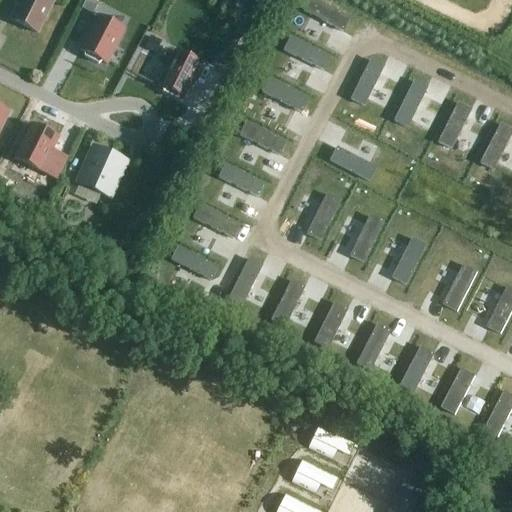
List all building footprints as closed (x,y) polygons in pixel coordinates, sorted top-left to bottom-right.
[(38,34),(55,0),(21,0),(11,20),(38,34)] [(86,0),(81,11),(91,16),(97,6),(86,0)] [(245,10),(249,0),(233,0),(231,3),(232,3),(245,10)] [(79,52),(83,54),(83,59),(97,66),(101,63),(106,66),(123,32),(97,18),(79,52)] [(201,66),(174,53),(157,87),(162,90),(162,94),(176,101),(180,99),(184,101),(201,66)] [(29,134),(13,168),(54,189),(65,168),(50,161),(57,148),(30,134),(29,134)] [(110,201),(127,164),(92,148),(75,185),(110,201)] [(99,248),(93,259),(107,266),(112,255),(99,248)] [(148,421),(158,426),(167,410),(157,404),(148,421)] [(354,445),(318,428),(307,451),(330,462),(333,455),(346,461),(354,445)] [(124,469),(136,473),(142,453),(130,449),(124,469)] [(337,479),(301,462),(290,485),(313,496),(316,489),(329,496),(337,479)] [(17,487),(26,468),(16,463),(7,481),(17,487)] [(400,486),(386,511),(414,511),(422,497),(400,486)] [(318,511),(285,496),(277,511),(318,511)]
